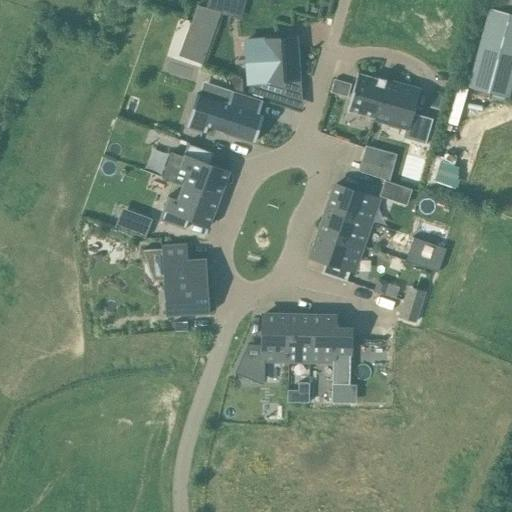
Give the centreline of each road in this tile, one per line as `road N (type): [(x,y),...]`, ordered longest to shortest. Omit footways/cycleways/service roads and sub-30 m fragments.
road 1 (residential): [(230,313),(281,273),(322,174),(298,144)]
road 2 (residential): [(298,144),(243,179),(222,247),(230,313)]
road 3 (residential): [(186,511),(230,313)]
